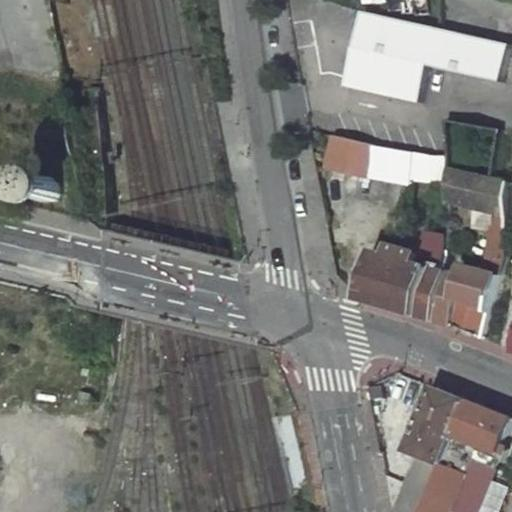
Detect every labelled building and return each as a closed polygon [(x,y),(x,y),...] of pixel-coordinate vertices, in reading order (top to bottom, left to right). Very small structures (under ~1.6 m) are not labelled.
[(360,13),(345,88),(421,103),(428,66),(501,81),(509,43),(360,13)] [(377,146),(337,138),(330,169),(371,177),(377,146)] [(511,139),(500,138),(494,179),(507,182),(511,152),(511,139)] [(451,189),(452,170),(452,169),(451,158),(437,158),(415,154),(409,180),(451,189)] [(484,337),(508,254),(510,226),(511,186),(511,182),(507,182),(494,179),(452,170),(451,189),(451,202),(479,209),(475,227),(488,230),(490,224),(495,225),(488,272),(468,266),(466,277),(449,273),(435,320),(454,325),(484,337)] [(424,261),(446,261),(446,232),(424,232),(424,261)] [(412,263),(401,260),(404,249),(395,247),(393,257),(378,253),(368,291),(365,301),(435,320),(449,273),(421,265),(424,255),(415,252),(412,263)] [(511,254),(508,254),(484,337),(507,347),(511,328),(511,254)] [(439,388),(412,453),(444,465),(469,401),(439,388)] [(453,511),(475,458),(496,467),(500,457),(501,458),(511,429),(511,417),(469,401),(444,465),(441,471),(425,511),(453,511)] [(318,479),(300,409),(278,414),(292,485),(318,479)] [(475,458),(453,511),(479,511),(502,458),(507,460),(511,446),(511,429),(501,458),(500,457),(496,467),(475,458)] [(425,511),(441,471),(419,463),(415,474),(412,473),(397,511),(425,511)]
